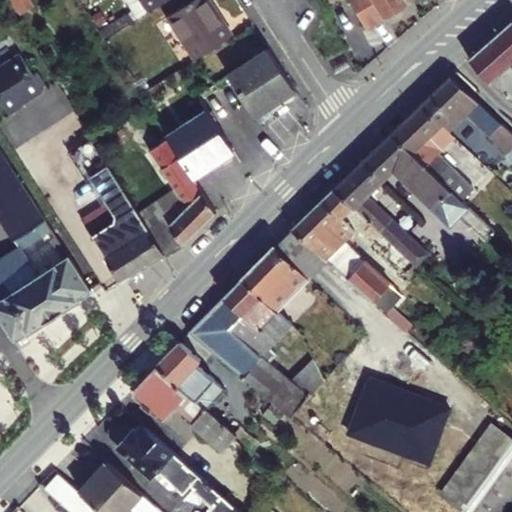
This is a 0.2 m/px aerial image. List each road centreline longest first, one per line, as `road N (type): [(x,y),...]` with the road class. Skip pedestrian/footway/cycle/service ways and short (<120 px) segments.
road 1 (tertiary): [(60,415),(351,124)]
road 2 (tertiary): [(351,124),(492,0)]
road 3 (residential): [(351,124),(266,0)]
